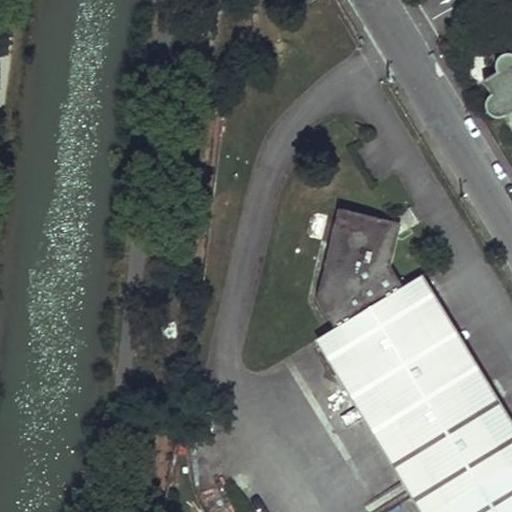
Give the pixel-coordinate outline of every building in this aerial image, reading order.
[(505,68),(507,72),(490,81),(498,96),(495,98),(492,102),(490,107),(491,111),(492,114),(493,117),(498,120),(501,122),(507,121),(511,119),(511,51),(511,52),(508,54),(505,58),(504,63),(505,68)] [(445,511),(511,511),(511,446),(410,285),(404,288),(393,271),(401,241),(391,224),(342,212),(320,301),(337,330),(333,333),(445,511)] [(391,224),(401,241),(405,228),(391,224)] [(511,415),(424,276),(410,285),(511,446),(511,415)] [(422,511),(445,511),(333,333),(317,343),(422,511)]
